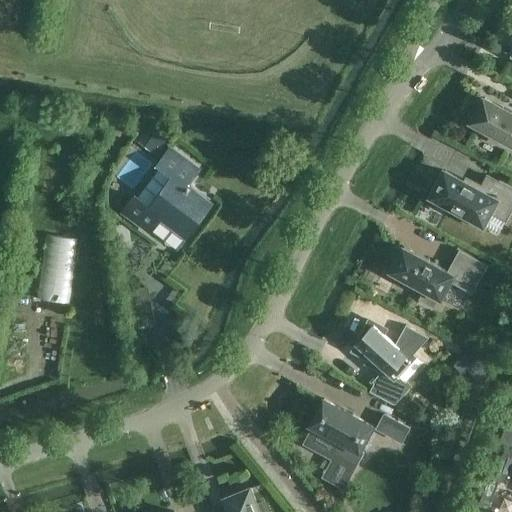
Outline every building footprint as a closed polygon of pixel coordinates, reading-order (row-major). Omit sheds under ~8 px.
[(473,116),(470,122),(488,131),(486,135),(499,143),(501,139),(511,144),(511,112),(484,98),(481,103),(477,101),(470,114),(473,116)] [(137,196),(125,213),(148,231),(160,215),(185,234),(195,222),(191,219),(205,199),(185,184),(197,169),(171,150),(159,167),(174,178),(151,208),(137,196)] [(444,171),(431,196),(467,215),(464,220),(477,227),(480,223),(483,224),(490,212),(505,220),(511,208),(511,188),(487,176),(480,190),(444,171)] [(46,234),(37,298),(69,303),(78,239),(46,234)] [(403,246),(402,248),(397,246),(391,258),(395,261),(389,271),(424,291),(419,299),(434,307),(438,298),(441,300),(451,282),(472,293),(488,265),(460,250),(448,271),(403,246)] [(494,266),(486,282),(501,290),(509,274),(494,266)] [(406,325),(394,343),(383,334),(385,329),(369,320),(363,331),(366,334),(360,340),(359,339),(353,350),(369,358),(366,363),(381,371),(378,374),(372,382),(372,383),(368,390),(366,388),(365,390),(397,407),(397,406),(393,403),(409,386),(399,376),(410,361),(409,360),(429,338),(406,325)] [(324,399),(310,425),(342,442),(336,453),(357,464),(363,452),(360,451),(374,426),(324,399)] [(511,412),(511,413),(500,442),(511,446),(511,412)] [(402,441),(409,427),(385,414),(377,428),(402,441)] [(502,473),(511,450),(501,446),(492,469),(502,473)] [(484,490),(494,493),(502,473),(492,470),(489,477),(484,490)] [(265,511),(261,502),(257,504),(250,487),(224,498),(230,511),(265,511)] [(490,506),(494,493),(484,490),(479,502),(490,506)]
